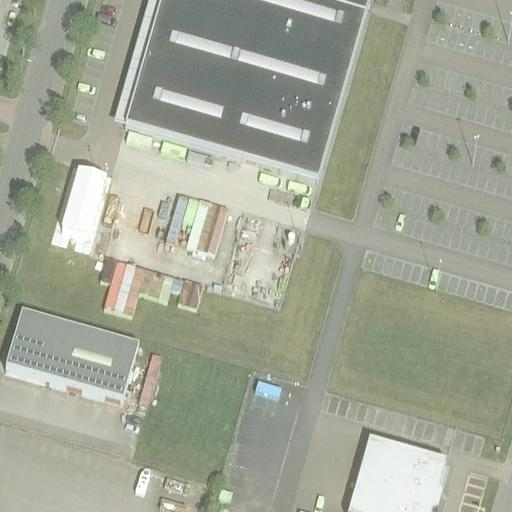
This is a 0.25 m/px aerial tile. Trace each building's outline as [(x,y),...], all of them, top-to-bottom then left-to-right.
[(161,0),(124,132),(316,188),(364,21),(370,0),(161,0)] [(63,180),(47,238),(74,245),(90,188),(63,180)] [(186,223),(194,225),(189,250),(220,257),(230,209),(191,201),(186,223)] [(106,310),(135,317),(146,270),(108,261),(103,282),(112,284),(106,310)] [(199,306),(204,287),(188,283),(184,294),(185,294),(183,301),(199,306)] [(121,408),(130,379),(138,350),(21,317),(13,346),(4,375),(121,408)] [(445,468),(368,446),(348,511),(437,511),(441,500),(437,495),(445,468)]
